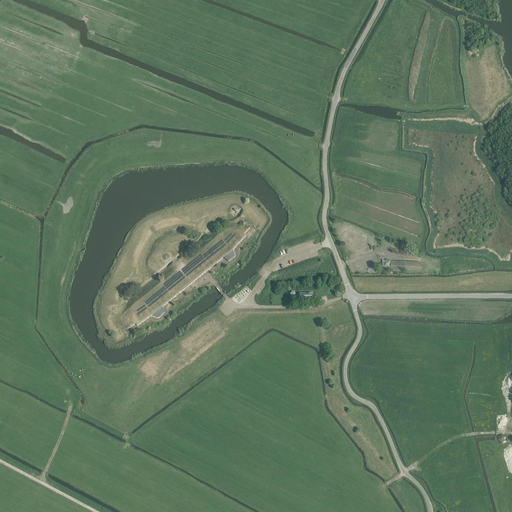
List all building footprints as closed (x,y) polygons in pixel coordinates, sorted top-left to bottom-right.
[(178,258),(176,257),(186,249),(189,247),(192,245),(192,244),(193,244),(193,243),(194,242),(194,241),(193,240),(185,247),(181,242),(156,261),(161,267),(152,273),(152,274),(153,274),(154,274),(155,274),(155,273),(156,273),(157,273),(172,260),(173,263),(172,264),(167,267),(168,268),(173,265),(174,264),(183,275),(147,304),(135,311),(135,312),(134,312),(135,312),(134,313),(133,314),(132,315),(132,316),(132,317),(132,318),(132,320),(133,321),(125,325),(125,326),(126,326),(127,326),(128,326),(129,326),(130,325),(136,322),(137,323),(138,323),(150,316),(163,306),(224,258),(231,251),(235,248),(245,238),(245,237),(245,236),(244,235),(249,230),(250,229),(250,228),(251,227),(251,226),(250,226),(244,232),(243,231),(242,231),(241,230),(239,230),(238,230),(237,231),(236,231),(235,232),(234,232),(224,243),(189,271),(180,260),(180,259),(184,254),(179,258),(178,258)] [(235,248),(231,251),(224,258),(228,260),(228,261),(229,261),(236,256),(236,255),(237,255),(237,254),(235,248)] [(406,271),(406,269),(407,261),(392,261),(392,268),(392,271),(406,271)] [(420,261),(407,261),(406,269),(419,270),(419,269),(423,269),(423,264),(420,264),(420,261)] [(116,310),(117,311),(117,310),(117,309),(117,308),(117,307),(116,307),(118,305),(118,304),(116,306),(115,306),(114,305),(113,305),(112,306),(111,306),(111,307),(110,308),(110,309),(110,310),(111,311),(111,312),(112,312),(110,315),(111,315),(112,312),(113,313),(114,313),(115,312),(116,312),(116,311),(115,311),(115,312),(114,312),(113,312),(113,311),(112,311),(111,310),(111,309),(111,308),(111,307),(112,307),(113,306),(114,306),(115,306),(115,307),(116,307),(116,308),(117,308),(117,309),(117,310),(116,310)] [(112,312),(111,315),(112,315),(113,314),(114,314),(115,314),(116,313),(117,312),(118,312),(118,311),(118,310),(118,309),(118,308),(118,307),(119,306),(118,305),(116,307),(117,307),(117,308),(117,309),(117,310),(117,311),(116,312),(115,312),(114,313),(113,313),(112,312)] [(163,307),(163,306),(150,316),(151,316),(156,319),(157,319),(158,319),(159,319),(159,318),(165,313),(165,312),(165,311),(163,307)] [(501,434),(498,440),(503,443),(507,438),(501,434)]
